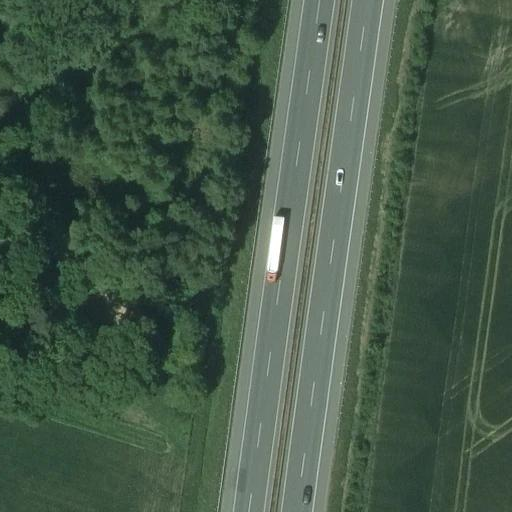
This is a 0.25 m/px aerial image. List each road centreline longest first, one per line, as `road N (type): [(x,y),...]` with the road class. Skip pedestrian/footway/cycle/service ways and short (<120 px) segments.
road 1 (motorway): [(319,0),(248,511)]
road 2 (motorway): [(297,511),(368,0)]
